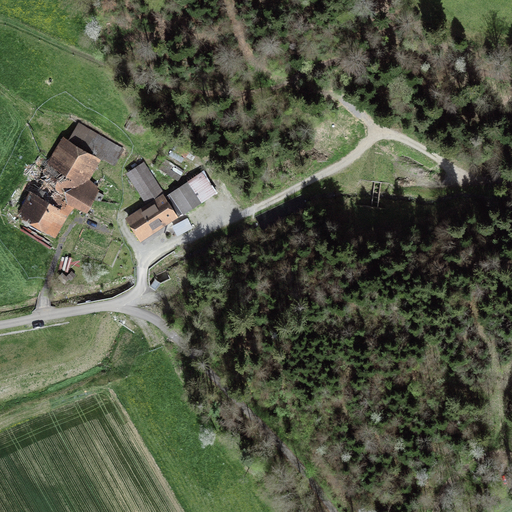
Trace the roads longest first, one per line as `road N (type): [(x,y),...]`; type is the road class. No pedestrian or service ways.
road 1 (track): [(511,84),(400,63),(264,99),(223,96),(115,68),(0,21)]
road 2 (unclassified): [(105,310),(165,331),(278,439),(335,511)]
road 3 (track): [(242,214),(273,205),(376,138),(419,137),(511,162)]
road 4 (residential): [(105,310),(143,287),(142,272),(155,254),(242,214)]
